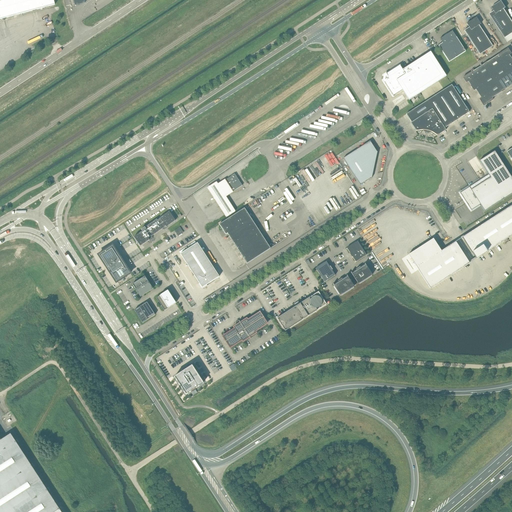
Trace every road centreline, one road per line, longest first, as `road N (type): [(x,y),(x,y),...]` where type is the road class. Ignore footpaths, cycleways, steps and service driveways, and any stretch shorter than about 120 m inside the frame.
road 1 (unclassified): [(153,511),(135,483),(136,468),(297,368),(336,359),(511,364)]
road 2 (unclassified): [(177,197),(231,277),(311,226),(277,167),(368,109)]
road 3 (motorway): [(511,386),(456,393),(331,389),(224,451),(198,453)]
road 4 (motorway): [(215,464),(312,408),(362,407),(407,445),(415,478),(409,511)]
road 5 (tertiary): [(145,146),(320,34)]
road 6 (tertiary): [(84,297),(103,346),(184,475)]
road 7 (unclassified): [(197,324),(367,215)]
road 8 (unclassified): [(360,204),(190,313)]
road 9 (tertiary): [(84,297),(193,460)]
road 10 (tertiary): [(318,24),(158,125)]
road 11 (unclassified): [(0,92),(141,0)]
road 12 (tertiary): [(146,372),(64,245)]
road 13 (unknown): [(234,316),(257,304),(271,322),(268,335),(235,356),(218,333),(222,325)]
road 14 (unclassified): [(358,73),(472,0)]
